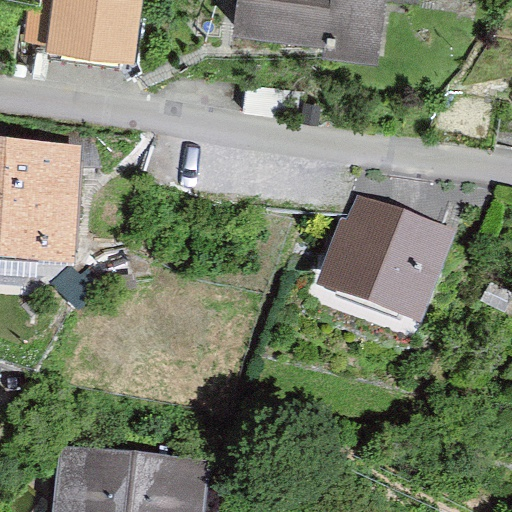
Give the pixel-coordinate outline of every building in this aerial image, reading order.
[(46,0),(36,80),(121,92),(133,0),(46,0)] [(225,0),(220,45),(310,57),(309,66),(366,73),(376,0),(225,0)] [(72,156),(0,154),(0,293),(69,295),(72,156)] [(405,353),(449,240),(343,199),(300,312),(405,353)] [(198,511),(204,471),(58,451),(49,511),(198,511)]
